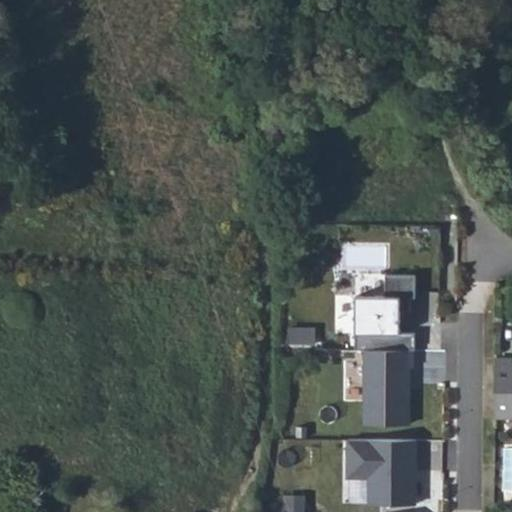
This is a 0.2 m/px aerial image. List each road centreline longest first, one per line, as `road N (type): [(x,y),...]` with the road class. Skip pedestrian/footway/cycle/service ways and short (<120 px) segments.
road 1 (track): [(238,511),(260,444),(267,277),(302,70),(326,48),(381,42),(415,55)]
road 2 (residential): [(466,511),(474,309),(486,265),(511,250)]
road 3 (track): [(471,199),(415,55)]
